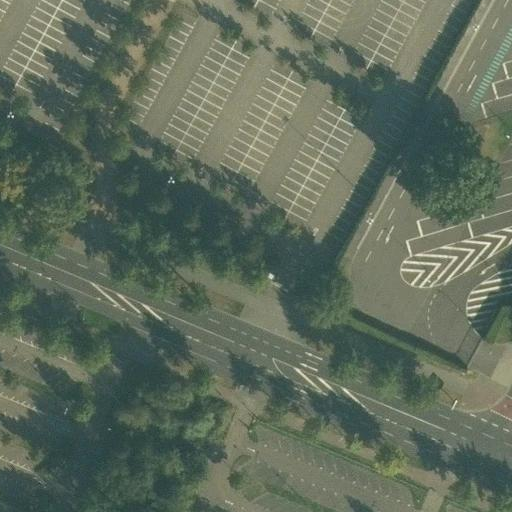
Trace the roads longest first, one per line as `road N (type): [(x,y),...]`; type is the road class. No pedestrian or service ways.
road 1 (unclassified): [(502,443),(0,234)]
road 2 (unclassified): [(0,268),(491,477)]
